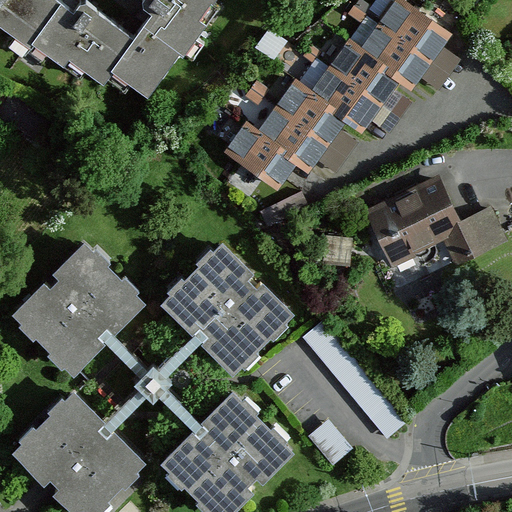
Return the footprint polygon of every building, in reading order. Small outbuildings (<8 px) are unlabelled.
[(0,0),(0,22),(31,45),(34,41),(63,62),(68,55),(105,81),(113,70),(148,94),(179,51),(183,53),(206,20),(200,16),(211,0),(213,1),(214,0),(141,0),(142,4),(150,10),(133,34),(85,0),(80,0),(79,0),(73,8),(61,0),(0,0)] [(396,0),(363,48),(418,87),(423,81),(440,92),(463,59),(445,45),(454,32),(408,0),(396,0)] [(269,23),(257,39),(272,50),(284,33),(269,23)] [(312,91),(369,131),(381,140),(418,87),(363,48),(349,39),(312,91)] [(258,131),(300,160),(333,183),(369,131),(312,91),(294,79),(258,131)] [(53,122),(12,95),(0,113),(41,140),(53,122)] [(246,123),(226,152),(279,190),(300,160),(258,131),(246,123)] [(438,178),(369,210),(393,262),(447,237),(457,259),(503,238),(488,207),(459,221),(438,178)] [(301,190),(261,209),(268,224),(308,205),(301,190)] [(84,239),(15,311),(78,372),(104,344),(113,336),(147,300),(84,239)] [(293,313),(222,243),(163,303),(196,336),(203,343),(234,373),(293,313)] [(203,343),(196,336),(159,372),(153,366),(148,371),(113,336),(104,344),(140,381),(133,388),(138,392),(106,424),(114,432),(147,400),(153,407),(159,400),(192,433),(201,424),(169,391),(173,386),(166,379),(203,343)] [(192,433),(164,463),(214,511),(236,511),(298,449),(236,389),(201,424),(192,433)] [(74,391),(16,450),(53,485),(79,511),(101,511),(148,465),(114,432),(106,424),(74,391)] [(337,457),(357,441),(333,411),(313,428),(337,457)]
